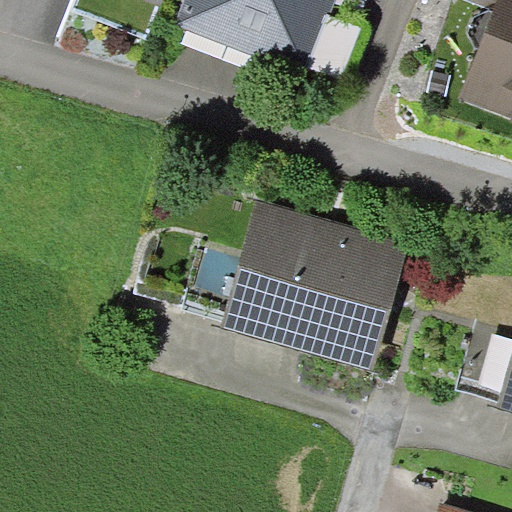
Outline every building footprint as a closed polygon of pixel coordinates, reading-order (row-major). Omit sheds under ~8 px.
[(182,0),(174,23),(301,73),(325,14),(328,16),(334,0),(182,0)] [(511,0),(495,0),(493,8),(457,99),(511,120),(511,0)] [(409,246),(257,203),(222,328),(374,370),(409,246)] [(511,353),(497,406),(511,410),(511,353)] [(476,511),(441,502),(438,511),(476,511)]
